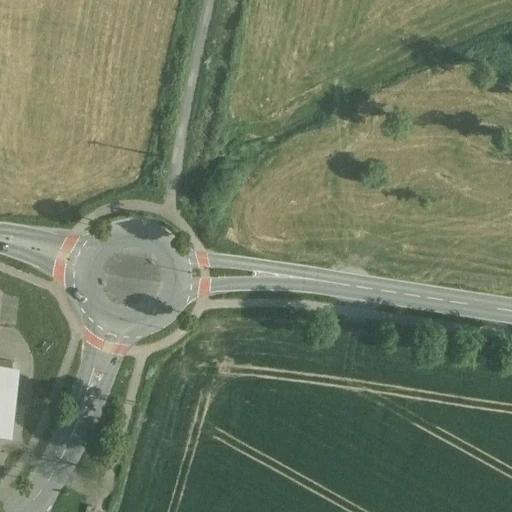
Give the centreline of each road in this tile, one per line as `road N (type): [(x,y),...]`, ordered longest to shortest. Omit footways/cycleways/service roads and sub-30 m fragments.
road 1 (tertiary): [(181,274),(301,279),(511,311)]
road 2 (residential): [(20,511),(70,439),(114,325)]
road 3 (tertiary): [(181,274),(169,246),(128,229),(101,240),(84,265)]
